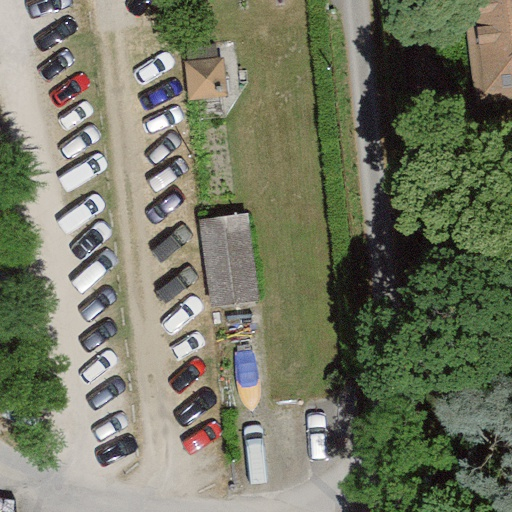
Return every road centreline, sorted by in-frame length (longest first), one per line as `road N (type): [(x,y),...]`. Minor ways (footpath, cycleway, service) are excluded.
road 1 (residential): [(324,511),(395,502),(389,311),(355,0)]
road 2 (residential): [(0,461),(77,499),(134,511)]
